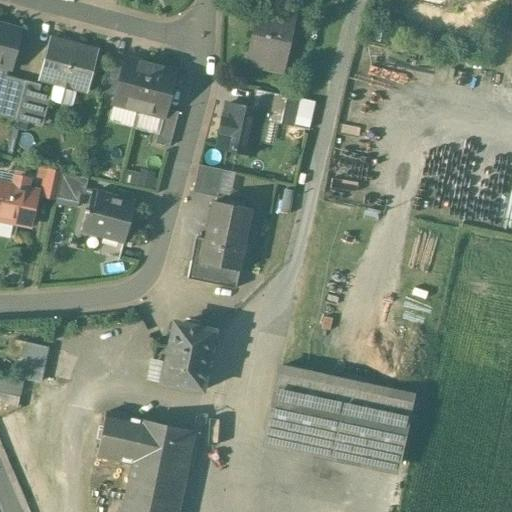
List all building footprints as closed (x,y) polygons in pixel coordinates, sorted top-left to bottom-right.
[(293,12),(268,6),(265,18),(291,24),(293,12)] [(291,24),(265,18),(263,25),(257,24),(252,49),(263,51),(260,64),(280,69),(283,56),(284,56),(291,24)] [(21,30),(0,24),(0,65),(11,68),(21,30)] [(96,50),(52,38),(41,79),(85,91),(96,50)] [(150,64),(125,57),(124,61),(115,96),(113,103),(138,110),(150,64)] [(112,58),(103,93),(115,96),(124,61),(112,58)] [(176,70),(150,64),(138,110),(163,117),(164,117),(166,108),(176,70)] [(26,80),(5,75),(0,92),(0,114),(16,119),(26,80)] [(41,84),(26,80),(16,119),(31,123),(41,84)] [(287,96),(256,89),(252,108),(262,111),(260,120),(281,124),(287,96)] [(252,108),(227,103),(224,119),(222,118),(219,130),(221,131),(218,146),(253,154),(260,120),(262,111),(252,108)] [(166,108),(164,117),(163,117),(156,142),(169,146),(179,111),(166,108)] [(224,169),(199,164),(193,191),(218,197),(224,169)] [(61,171),(48,168),(42,194),(56,197),(58,188),(61,172),(61,171)] [(153,192),(160,174),(148,169),(140,187),(153,192)] [(88,177),(61,172),(58,188),(85,194),(88,177)] [(37,190),(0,182),(0,218),(30,225),(37,190)] [(134,203),(92,191),(82,228),(124,240),(134,203)] [(235,206),(213,201),(208,224),(207,224),(204,238),(196,237),(187,278),(235,288),(252,208),(236,205),(235,206)] [(215,330),(181,323),(175,347),(157,343),(155,342),(147,379),(202,391),(215,330)] [(47,346),(26,341),(18,376),(39,381),(47,346)] [(411,394),(280,366),(267,426),(398,454),(411,394)] [(23,382),(0,377),(0,393),(19,398),(23,382)] [(19,398),(0,393),(0,404),(17,408),(19,398)] [(116,410),(112,413),(108,425),(103,424),(97,454),(133,462),(142,420),(129,417),(126,412),(116,410)] [(194,431),(142,420),(133,462),(121,511),(172,511),(180,478),(183,479),(194,431)]
